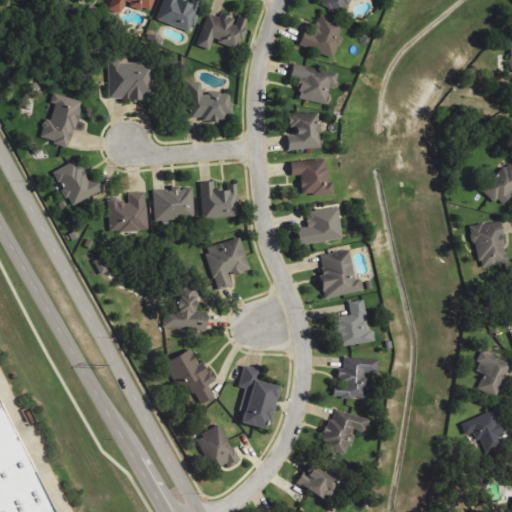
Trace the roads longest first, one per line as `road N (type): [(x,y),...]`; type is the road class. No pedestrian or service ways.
road 1 (residential): [(212,511),(271,468),(299,399),(298,319),(267,241),(254,145),(263,40),(277,0)]
road 2 (tertiary): [(196,511),(0,153)]
road 3 (tertiary): [(0,229),(163,511)]
road 4 (residential): [(254,145),(162,154),(130,141)]
